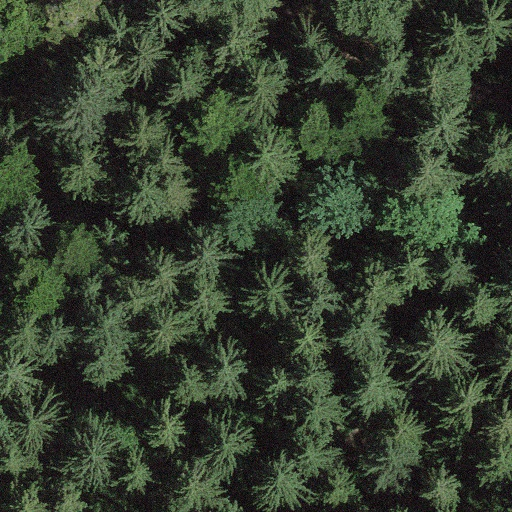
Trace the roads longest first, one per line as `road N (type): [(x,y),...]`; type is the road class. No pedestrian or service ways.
road 1 (track): [(204,0),(511,99)]
road 2 (track): [(291,511),(320,478),(511,332)]
